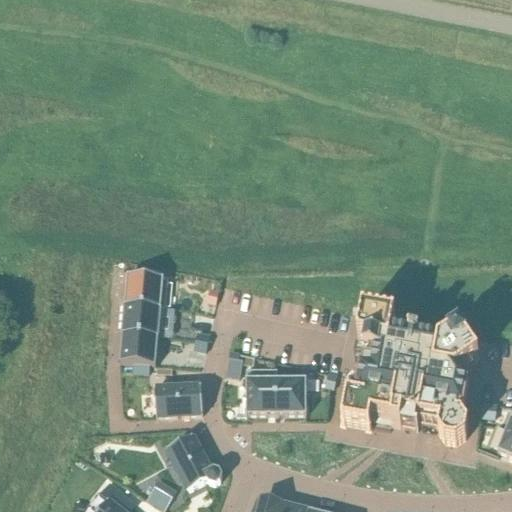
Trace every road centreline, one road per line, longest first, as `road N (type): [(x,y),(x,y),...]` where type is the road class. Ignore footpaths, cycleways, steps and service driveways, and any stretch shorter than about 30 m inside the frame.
road 1 (residential): [(252,470),(393,503),(511,501)]
road 2 (tertiary): [(511,25),(378,0)]
